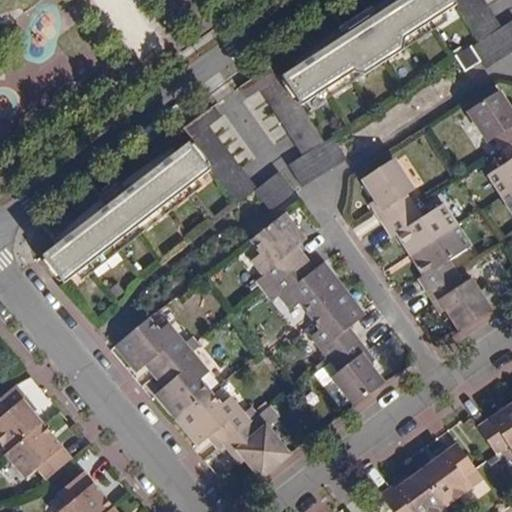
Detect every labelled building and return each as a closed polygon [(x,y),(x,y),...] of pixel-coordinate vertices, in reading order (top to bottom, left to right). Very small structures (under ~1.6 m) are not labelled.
[(402,0),(371,21),(369,18),(348,32),(350,34),(284,77),(282,76),(278,79),(270,67),(238,90),(247,101),(259,92),(302,158),(287,166),(302,189),(346,161),(332,139),(325,143),(302,107),(353,74),(365,78),(403,53),(404,41),(456,7),(480,43),(456,60),(466,74),(481,64),(485,70),(511,52),(511,22),(502,29),(483,0),(402,0)] [(511,112),(500,92),(467,114),(488,144),(496,140),(510,163),(488,176),(511,213),(511,112)] [(212,108),(182,130),(191,140),(186,142),(188,144),(131,191),(127,187),(97,210),(99,214),(43,259),(65,286),(209,171),(235,206),(254,192),(270,213),(294,194),(277,174),(256,189),(209,127),(220,119),(212,108)] [(441,301),(447,310),(460,330),(491,312),(471,281),(463,287),(448,264),(470,249),(443,206),(421,220),(407,198),(414,193),(393,162),(363,180),(377,201),(384,210),(377,214),(394,239),(399,236),(425,277),(420,280),(436,305),(441,301)] [(377,201),(371,205),(377,214),(384,210),(377,201)] [(289,256),(297,249),(306,243),(285,216),(252,242),(262,254),(253,262),(264,275),(255,282),(264,293),(273,286),(293,312),(302,305),(322,329),(312,336),(341,373),(333,379),(356,407),(383,386),(368,366),(361,358),(366,353),(348,331),(365,318),(324,266),(316,272),(307,279),(298,267),(289,256)] [(298,267),(306,261),(297,249),(289,256),(298,267)] [(316,272),(306,261),(298,267),(307,279),(316,272)] [(441,301),(436,305),(442,314),(447,310),(441,301)] [(201,448),(208,442),(216,435),(225,446),(234,457),(239,452),(247,461),(262,480),(290,456),(267,429),(259,436),(228,399),(221,406),(200,382),(208,376),(167,326),(159,334),(148,321),(116,348),(139,374),(154,361),(172,384),(164,390),(157,396),(201,448)] [(368,366),(374,362),(366,353),(361,358),(368,366)] [(154,378),(162,372),(154,361),(146,368),(154,378)] [(172,384),(162,372),(154,378),(164,390),(172,384)] [(0,443),(9,453),(43,424),(22,401),(27,397),(18,385),(0,399),(0,443)] [(511,401),(475,427),(495,455),(507,446),(511,453),(511,401)] [(43,424),(9,453),(5,456),(26,481),(40,470),(49,480),(72,460),(43,424)] [(217,453),(225,446),(216,435),(208,442),(217,453)] [(457,444),(419,472),(445,508),(471,489),(464,480),(477,471),(457,444)] [(234,457),(242,466),(247,461),(239,452),(234,457)] [(83,472),(58,493),(68,503),(58,511),(108,511),(113,508),(83,472)] [(440,511),(445,508),(419,472),(395,489),(393,486),(377,497),(389,511),(440,511)]
